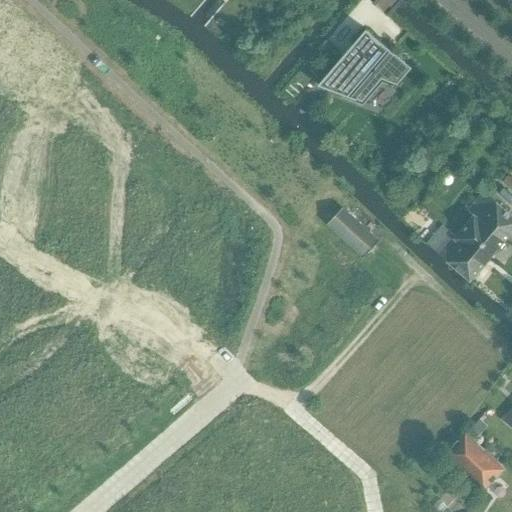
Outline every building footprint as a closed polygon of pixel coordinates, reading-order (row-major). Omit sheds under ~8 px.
[(381,80),(394,85),(393,85),(396,86),(411,69),(388,50),(385,53),(378,47),(380,45),(365,30),(355,45),(354,44),(318,86),(323,88),(342,95),(361,102),(381,80)] [(30,142),(1,192),(24,205),(53,155),(30,142)] [(53,155),(24,205),(47,218),(75,167),(53,155)] [(473,277),(494,253),(511,231),(511,216),(483,191),(467,210),(473,215),(454,238),(446,231),(443,235),(442,234),(430,247),(473,285),(477,280),(473,277)] [(342,208),(327,225),(362,257),(378,240),(342,208)] [(165,224),(115,253),(128,276),(178,247),(165,224)] [(178,247),(128,276),(141,299),(191,270),(178,247)] [(89,328),(72,348),(116,385),(134,365),(89,328)] [(72,348),(55,368),(99,405),(116,385),(72,348)] [(3,390),(0,392),(0,427),(20,451),(40,434),(3,390)] [(478,420),(470,429),(478,436),(487,427),(478,420)] [(0,427),(0,467),(0,468),(20,451),(0,427)] [(483,490),(502,469),(465,435),(445,456),(483,490)]
